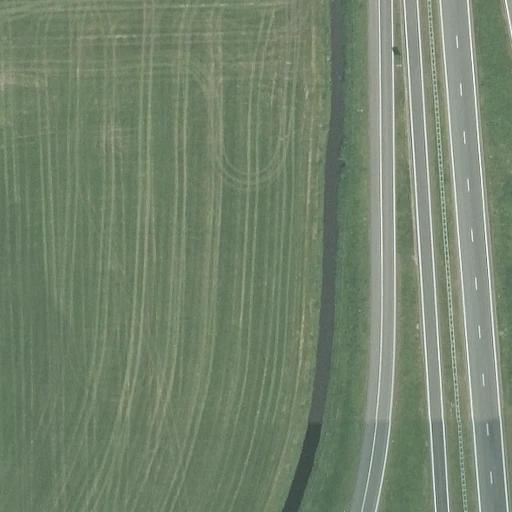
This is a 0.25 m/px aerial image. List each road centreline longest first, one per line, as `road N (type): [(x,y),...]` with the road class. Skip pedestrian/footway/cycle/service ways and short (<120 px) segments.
road 1 (trunk): [(493,511),(453,0)]
road 2 (trunk): [(410,0),(440,511)]
road 3 (motorway): [(385,0),(386,343),(370,511)]
